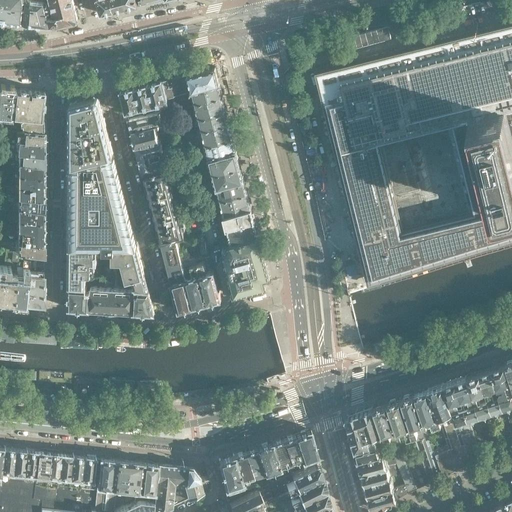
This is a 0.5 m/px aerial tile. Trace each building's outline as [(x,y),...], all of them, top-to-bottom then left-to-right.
[(26,0),(0,0),(0,18),(1,19),(8,20),(8,19),(9,20),(23,21),(24,21),(26,0)] [(26,0),(24,21),(50,24),(48,16),(47,10),(45,3),(44,0),(26,0)] [(75,9),(74,2),(73,0),(51,0),(51,1),(45,3),(47,10),(53,8),(54,12),(55,14),(75,9)] [(113,10),(111,0),(97,0),(101,13),(113,10)] [(125,7),(123,0),(111,0),(113,10),(125,7)] [(78,17),(78,16),(76,9),(75,9),(55,14),(54,12),(52,13),(52,15),(48,16),(50,24),(56,24),(69,21),(76,19),(77,19),(77,18),(78,17)] [(315,69),(332,141),(337,161),(349,210),(368,283),(374,281),(511,238),(511,20),(439,38),(315,69)] [(191,90),(219,82),(220,82),(218,76),(216,67),(215,66),(214,66),(207,68),(205,68),(205,69),(198,70),(196,71),(189,73),(189,72),(187,73),(186,73),(179,75),(178,75),(170,77),(169,77),(168,78),(163,79),(121,89),(126,111),(132,130),(160,123),(172,119),(166,96),(171,95),(182,92),(191,90)] [(222,93),(219,82),(191,90),(194,101),(222,93)] [(0,118),(11,120),(13,99),(14,87),(0,85),(0,118)] [(41,116),(42,106),(43,106),(44,101),(43,100),(44,90),(14,87),(13,99),(11,120),(11,126),(23,127),(44,129),(44,116),(41,116)] [(185,103),(182,92),(171,95),(174,106),(185,103)] [(222,93),(194,101),(198,117),(226,109),(222,93)] [(113,152),(100,100),(94,96),(70,102),(70,164),(71,163),(113,152)] [(229,121),(226,109),(198,117),(201,128),(229,121)] [(234,136),(229,120),(229,121),(201,128),(196,129),(198,135),(203,134),(205,144),(233,137),(234,136)] [(160,125),(160,123),(132,130),(136,145),(138,155),(140,163),(143,173),(165,167),(169,166),(166,155),(164,155),(160,139),(159,139),(156,126),(160,125)] [(44,140),(44,129),(23,127),(23,132),(16,131),(15,137),(18,137),(44,140)] [(44,152),(44,140),(18,137),(17,150),(18,150),(44,152)] [(236,148),(233,137),(205,144),(208,155),(236,148)] [(240,164),(238,155),(239,154),(238,153),(237,149),(237,148),(236,148),(208,155),(212,171),(240,164)] [(44,163),(44,152),(18,150),(18,161),(43,163),(44,163)] [(133,229),(122,186),(121,186),(121,184),(116,184),(116,171),(117,171),(117,169),(117,168),(116,162),(114,162),(110,162),(110,156),(113,156),(113,152),(71,163),(71,171),(70,171),(69,245),(71,245),(104,245),(104,248),(115,248),(115,245),(135,245),(136,245),(136,244),(135,244),(131,245),(131,231),(133,231),(133,229)] [(43,175),(43,163),(18,161),(18,172),(43,175)] [(245,178),(243,173),(244,173),(243,172),(240,164),(212,171),(216,186),(238,181),(244,179),(245,179),(245,178)] [(171,189),(165,167),(143,173),(149,195),(171,189)] [(44,175),(43,175),(18,172),(18,184),(43,186),(44,186),(44,175)] [(247,189),(244,179),(238,181),(216,186),(219,198),(247,190),(247,189)] [(43,197),(43,186),(18,184),(18,194),(43,197)] [(177,212),(171,189),(149,195),(155,218),(177,212)] [(248,190),(247,190),(219,198),(220,201),(210,203),(212,210),(222,208),(223,214),(251,206),(252,206),(248,190)] [(44,197),(43,197),(18,194),(18,217),(43,220),(43,209),(44,197)] [(254,217),(251,206),(223,214),(226,225),(254,217)] [(183,235),(177,212),(155,218),(161,241),(183,235)] [(43,231),(43,220),(18,217),(18,228),(43,231)] [(259,233),(255,217),(254,217),(226,225),(231,241),(259,233)] [(43,242),(43,231),(18,228),(18,240),(43,242)] [(270,275),(266,260),(262,245),(262,244),(261,244),(259,234),(259,233),(231,241),(217,263),(224,291),(225,292),(226,292),(225,292),(226,292),(233,290),(234,293),(234,294),(235,294),(235,293),(239,292),(239,293),(240,292),(260,287),(261,287),(265,286),(266,285),(266,284),(264,279),(264,277),(269,276),(270,276),(270,275)] [(192,305),(182,266),(176,238),(161,242),(171,280),(173,289),(176,300),(178,309),(180,309),(192,305)] [(43,242),(18,240),(17,251),(31,252),(43,254),(43,242)] [(89,286),(89,267),(91,267),(91,257),(97,257),(97,251),(110,251),(110,257),(121,257),(127,279),(133,277),(145,274),(137,245),(136,245),(135,245),(115,245),(115,248),(104,248),(104,245),(71,245),(69,245),(69,285),(79,285),(89,286)] [(43,302),(43,275),(43,272),(43,271),(43,255),(43,254),(44,254),(43,254),(31,252),(29,268),(26,302),(41,304),(43,302)] [(221,298),(214,269),(206,271),(204,261),(202,262),(199,252),(195,254),(197,263),(208,301),(220,298),(221,298)] [(208,301),(197,263),(182,266),(192,305),(208,301)] [(13,301),(16,276),(9,275),(10,266),(4,265),(1,300),(13,301)] [(26,302),(29,268),(23,267),(22,277),(16,276),(13,301),(26,302)] [(149,290),(145,274),(133,277),(136,289),(143,289),(149,290)] [(79,307),(79,285),(69,285),(69,293),(69,301),(69,307),(79,307)] [(90,308),(90,286),(89,286),(79,285),(79,307),(90,308)] [(100,308),(102,287),(90,286),(90,308),(100,308)] [(112,309),(113,287),(102,287),(100,308),(107,309),(112,309)] [(123,310),(124,288),(113,287),(112,309),(117,309),(123,310)] [(134,310),(134,289),(124,288),(123,310),(134,310)] [(144,311),(143,289),(136,289),(134,289),(134,310),(134,311),(144,311)] [(153,306),(150,295),(149,290),(143,289),(144,311),(155,312),(153,306)] [(0,340),(13,342),(14,332),(0,330),(0,340)] [(18,341),(57,345),(58,334),(19,330),(18,341)] [(61,346),(99,349),(100,335),(62,332),(61,346)] [(109,338),(108,339),(107,340),(109,342),(110,343),(111,344),(112,345),(114,345),(116,346),(117,346),(152,349),(154,349),(155,348),(156,348),(157,346),(157,345),(157,344),(157,343),(156,341),(156,340),(154,340),(153,339),(118,336),(116,336),(115,336),(113,337),(112,337),(110,338),(109,338)] [(396,339),(383,343),(385,350),(398,347),(396,339)] [(511,385),(504,362),(504,361),(503,362),(500,363),(499,363),(495,365),(490,366),(497,385),(502,383),(505,390),(499,392),(503,405),(511,401),(511,385)] [(503,405),(499,392),(493,394),(491,387),(497,385),(490,366),(490,367),(490,366),(486,368),(485,368),(481,369),(481,370),(480,370),(493,408),(503,405)] [(34,371),(6,370),(5,379),(34,380),(34,371)] [(71,372),(38,370),(38,381),(71,383),(71,372)] [(471,373),(466,374),(480,412),(493,408),(480,370),(476,371),(471,373)] [(480,412),(466,374),(466,375),(466,374),(462,376),(461,376),(457,377),(457,378),(456,378),(462,396),(465,403),(469,416),(471,415),(480,412)] [(80,378),(75,379),(75,382),(79,384),(104,386),(105,380),(80,378)] [(108,378),(108,388),(134,389),(134,380),(108,378)] [(459,405),(457,398),(462,396),(456,378),(452,379),(446,381),(444,382),(443,382),(449,401),(455,412),(454,414),(455,418),(456,420),(469,416),(465,403),(459,405)] [(162,379),(136,380),(137,391),(163,389),(162,379)] [(455,412),(449,401),(443,382),(441,383),(439,384),(433,386),(429,387),(428,387),(428,388),(440,423),(455,418),(454,414),(455,412)] [(440,423),(428,388),(424,389),(418,390),(418,391),(414,392),(423,418),(429,416),(432,426),(440,423)] [(423,418),(414,392),(413,392),(402,396),(401,396),(400,396),(413,432),(423,464),(430,482),(443,475),(433,446),(423,418)] [(413,432),(400,396),(400,397),(396,398),(391,399),(392,400),(388,401),(387,401),(398,434),(406,431),(408,434),(413,432)] [(410,468),(398,434),(387,401),(386,401),(382,403),(377,404),(378,404),(374,406),(374,405),(373,406),(384,439),(387,438),(391,448),(393,453),(405,484),(409,492),(417,488),(410,468)] [(384,439),(373,406),(371,406),(372,406),(364,409),(364,408),(363,409),(356,411),(355,412),(348,414),(347,414),(347,416),(347,415),(349,422),(349,423),(351,430),(351,431),(353,438),(353,439),(354,439),(355,446),(355,447),(376,441),(384,439)] [(469,416),(471,422),(476,420),(481,418),(482,418),(480,412),(471,415),(469,416)] [(471,422),(469,416),(456,420),(471,462),(481,457),(482,456),(471,422)] [(471,462),(456,420),(455,418),(440,423),(447,441),(433,446),(443,475),(471,462)] [(317,453),(310,430),(310,427),(307,428),(306,428),(306,429),(300,431),(300,430),(294,432),(294,433),(302,456),(302,458),(317,453)] [(302,456),(294,433),(283,436),(290,460),(302,456)] [(290,460),(283,436),(271,440),(279,463),(290,460)] [(279,463),(271,440),(267,441),(267,442),(257,445),(256,445),(264,468),(265,470),(280,465),(279,463)] [(379,452),(376,441),(355,447),(358,458),(379,452)] [(152,511),(158,461),(99,455),(4,445),(0,478),(0,477),(0,511),(152,511)] [(264,468),(256,445),(245,449),(253,472),(264,468)] [(388,464),(385,455),(393,453),(391,448),(379,452),(358,458),(362,471),(388,464)] [(258,484),(253,472),(245,449),(233,453),(246,489),(258,484)] [(246,489),(233,453),(227,455),(220,458),(220,457),(219,458),(219,457),(218,458),(218,459),(219,459),(225,483),(224,483),(225,485),(228,498),(246,489)] [(155,511),(171,505),(172,500),(176,500),(177,484),(179,484),(180,481),(183,481),(184,486),(178,490),(181,497),(187,494),(187,497),(202,490),(198,473),(192,465),(158,461),(152,511),(155,511)] [(286,490),(322,473),(320,464),(319,463),(315,461),(280,477),(286,490)] [(391,476),(388,464),(362,471),(363,473),(365,483),(391,476)] [(430,482),(423,464),(410,468),(417,488),(430,482)] [(304,511),(329,500),(328,499),(322,475),(322,473),(286,490),(274,496),(273,496),(272,495),(235,511),(304,511)] [(394,487),(391,476),(365,483),(368,494),(394,487)] [(286,490),(280,477),(270,482),(274,496),(286,490)] [(233,511),(235,511),(272,495),(268,483),(229,501),(233,510),(233,511)] [(397,498),(409,492),(405,484),(394,487),(368,494),(372,509),(375,508),(397,498)] [(511,511),(511,498),(509,500),(509,499),(505,501),(505,502),(501,503),(505,511),(511,511)] [(331,511),(329,500),(304,511),(331,511)] [(505,511),(501,503),(498,505),(494,506),(494,507),(491,508),(492,511),(505,511)]
